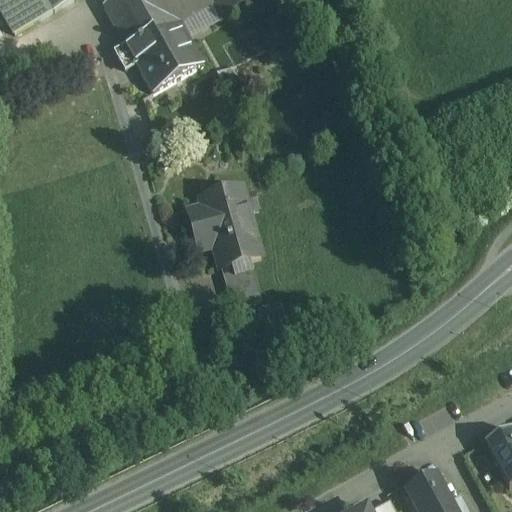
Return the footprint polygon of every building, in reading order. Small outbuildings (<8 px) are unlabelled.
[(45,0),(0,0),(0,13),(15,39),(55,15),(45,0)] [(45,0),(55,15),(81,0),(45,0)] [(182,31),(163,0),(121,0),(103,11),(126,50),(137,69),(154,98),(204,69),(182,31)] [(163,0),(182,31),(189,27),(186,22),(214,6),(224,24),(264,0),(163,0)] [(137,69),(126,50),(115,57),(126,74),(137,69)] [(241,190),(217,197),(220,206),(187,216),(198,253),(214,248),(221,272),(227,270),(250,264),(260,261),(241,190)] [(250,264),(227,270),(231,283),(254,277),(250,264)] [(231,283),(224,285),(232,312),(261,303),(254,277),(231,283)] [(511,434),(484,448),(485,449),(486,449),(509,492),(508,493),(509,494),(511,492),(511,437),(511,435),(511,434)] [(451,511),(435,481),(406,496),(414,511),(451,511)]
